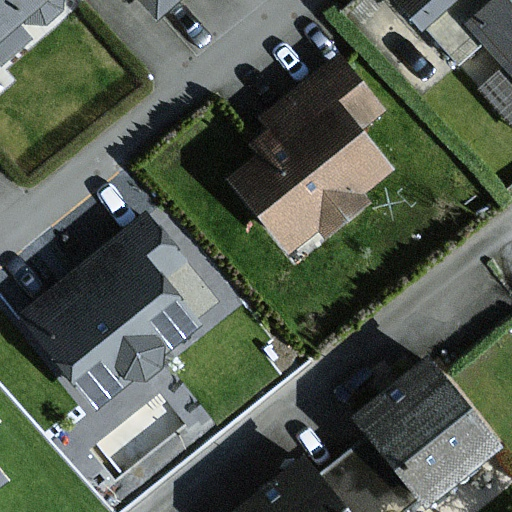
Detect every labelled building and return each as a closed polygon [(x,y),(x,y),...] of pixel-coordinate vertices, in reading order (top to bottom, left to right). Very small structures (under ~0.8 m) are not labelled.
[(0,0),(0,36),(27,12),(37,23),(58,4),(55,0),(0,0)] [(146,0),(158,13),(173,0),(146,0)] [(511,0),(393,0),(417,28),(424,23),(455,60),(480,40),(511,78),(511,0)] [(376,113),(335,61),(261,120),(271,133),(252,148),(261,160),(232,183),(286,251),(315,228),(320,235),(359,204),(350,194),(381,170),(351,133),(376,113)] [(175,260),(142,220),(74,274),(92,296),(37,340),(90,407),(130,375),(136,382),(154,368),(149,361),(189,330),(149,280),(175,260)] [(368,441),(346,459),(387,511),(390,511),(410,496),(419,506),(489,451),(423,369),(354,423),(368,441)] [(387,511),(346,459),(315,483),(300,463),(238,511),(387,511)]
